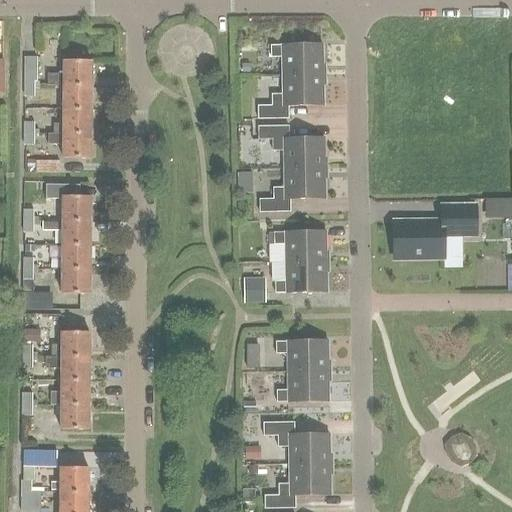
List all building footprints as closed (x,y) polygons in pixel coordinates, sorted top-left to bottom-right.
[(322,46),(270,47),(271,59),(282,59),(282,77),(323,77),(322,46)] [(37,83),(37,59),(25,59),(25,98),(35,98),(36,83),(37,83)] [(48,74),(48,87),(63,87),(91,87),(91,63),(63,63),(63,75),(48,74)] [(271,107),(257,108),(258,121),(288,120),(288,107),(324,107),(323,77),(282,77),(282,96),(271,96),(271,107)] [(63,87),(63,112),(91,112),(91,87),(63,87)] [(54,125),(54,135),(54,136),(91,136),(91,112),(63,112),(63,125),(54,125)] [(24,136),(34,136),(34,131),(34,124),(25,124),(24,136)] [(289,128),(258,128),(258,141),(272,141),(272,152),(283,152),(284,171),(325,170),(324,140),(289,141),(289,128)] [(48,135),(48,146),(63,147),(63,160),(91,160),(91,136),(54,136),(54,135),(48,135)] [(34,138),(34,136),(24,136),(24,147),(34,147),(34,138)] [(59,163),(35,163),(35,175),(59,175),(59,163)] [(273,201),(259,201),(259,214),(290,213),(290,201),(325,200),(325,170),(284,171),(284,189),(273,189),(273,201)] [(252,182),(252,174),(237,174),(238,182),(252,182)] [(62,223),(90,223),(90,199),(80,199),(80,187),(45,187),(45,201),(48,201),(48,208),(62,208),(62,211),(54,211),(53,222),(62,222),(62,223)] [(477,238),(477,208),(443,209),(443,225),(424,225),(424,227),(411,227),(411,226),(395,226),(395,262),(400,262),(402,264),(410,264),(412,262),(445,261),(445,239),(477,238)] [(24,224),(33,224),(33,218),(33,212),(24,212),(24,224)] [(62,232),(62,247),(90,247),(90,223),(62,223),(42,223),(42,232),(62,232)] [(24,236),(33,236),(33,226),(33,224),(24,224),(24,236)] [(326,233),(274,234),(274,246),(285,246),(285,265),(326,264),(326,233)] [(62,247),(62,271),(90,272),(90,247),(62,247)] [(24,260),(24,272),(34,272),(34,266),(34,260),(24,260)] [(286,283),(275,283),(275,295),(327,294),(326,264),(285,265),(286,283)] [(62,271),(62,296),(90,296),(90,272),(62,271)] [(24,283),(34,283),(34,274),(34,272),(24,272),(24,283)] [(265,302),(265,282),(244,282),(244,303),(265,302)] [(24,283),(24,294),(34,294),(34,283),(24,283)] [(40,331),(24,331),(24,344),(41,344),(40,331)] [(52,358),(51,358),(89,359),(89,334),(61,334),(61,346),(52,346),(52,358)] [(328,343),(276,344),(276,355),(287,355),(287,373),(328,373),(328,343)] [(32,347),(22,347),(22,359),(33,359),(33,354),(32,347)] [(246,349),(245,358),(258,359),(258,349),(246,349)] [(52,358),(46,358),(46,370),(61,370),(61,383),(89,383),(89,359),(51,358),(52,358)] [(33,359),(22,359),(23,370),(33,369),(33,363),(33,359)] [(288,392),(276,392),(277,404),(329,403),(328,373),(287,373),(288,392)] [(89,407),(89,383),(61,383),(61,393),(51,393),(51,407),(54,407),(89,407)] [(22,407),(32,407),(32,401),(32,395),(22,395),(22,407)] [(256,403),(244,403),(243,413),(255,413),(256,403)] [(32,410),(32,407),(22,407),(22,418),(32,418),(32,410)] [(61,416),(61,431),(89,432),(89,407),(54,407),(54,416),(61,416)] [(294,424),(263,425),(263,438),(277,438),(277,449),(288,449),(289,467),(330,466),(329,436),(294,437),(294,424)] [(444,455),(449,464),(460,468),(470,464),(475,455),(473,444),(465,437),(454,437),(446,444),(444,455)] [(245,448),(245,461),(257,461),(257,448),(245,448)] [(57,452),(24,452),(24,469),(57,469),(57,452)] [(278,497),(264,497),(264,510),(295,510),(295,497),(330,497),(330,466),(289,467),(289,486),(278,486),(278,497)] [(49,483),(49,495),(60,495),(60,494),(88,494),(88,470),(60,470),(60,483),(49,483)] [(21,494),(31,494),(31,483),(21,483),(21,494)] [(21,511),(40,511),(41,494),(31,494),(21,494),(21,511)] [(60,495),(59,511),(87,511),(88,494),(60,494),(60,495)]
